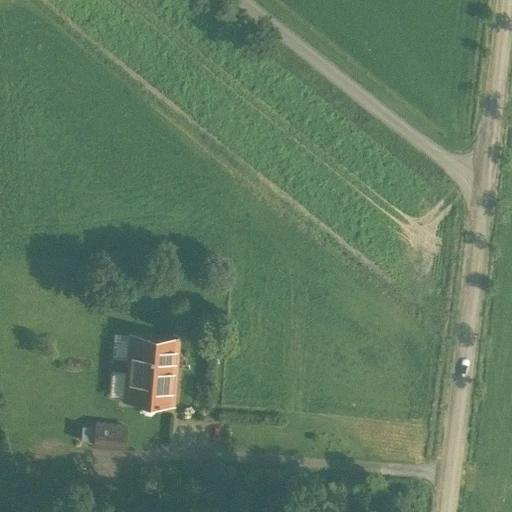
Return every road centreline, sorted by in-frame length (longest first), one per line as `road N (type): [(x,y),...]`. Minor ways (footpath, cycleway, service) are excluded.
road 1 (unclassified): [(486,175),(449,511)]
road 2 (unclassified): [(486,175),(260,0)]
road 3 (unclassified): [(509,0),(486,175)]
